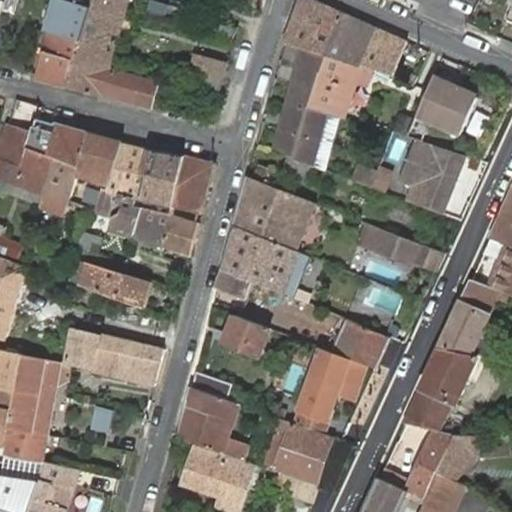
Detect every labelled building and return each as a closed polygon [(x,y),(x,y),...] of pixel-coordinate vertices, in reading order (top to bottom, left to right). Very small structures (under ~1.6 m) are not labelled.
[(84,43),(94,6),(71,0),(61,0),(56,16),(51,32),(50,34),(80,42),(84,43)] [(71,0),(94,6),(126,16),(130,0),(71,0)] [(302,0),(289,44),(306,48),(326,54),(341,13),(311,0),(302,0)] [(114,51),(126,16),(94,6),(84,43),(114,51)] [(374,27),(341,13),(326,54),(333,56),(361,66),(363,61),(364,62),(377,28),(374,27)] [(233,44),(238,29),(212,22),(208,38),(233,44)] [(408,42),(377,28),(364,62),(395,75),(398,69),(408,42)] [(80,42),(50,34),(38,73),(37,78),(67,87),(80,42)] [(109,70),(114,51),(84,43),(80,42),(67,87),(101,97),(102,92),(153,106),(158,84),(109,70)] [(277,151),(278,152),(290,156),(313,165),(329,112),(311,106),(323,73),(326,74),(333,56),(326,54),(306,48),(295,84),(297,85),(277,151)] [(224,81),(228,64),(197,55),(192,73),(193,72),(202,75),(224,81)] [(311,106),(329,112),(341,116),(345,117),(361,66),(333,56),(326,74),(323,73),(311,106)] [(364,62),(363,61),(361,66),(357,82),(369,87),(376,67),(364,62)] [(398,69),(395,75),(416,84),(419,78),(398,69)] [(225,81),(224,81),(202,75),(201,80),(192,77),(190,76),(187,87),(198,91),(197,92),(220,98),(225,81)] [(436,76),(410,138),(418,141),(420,141),(428,121),(464,136),(481,95),(436,76)] [(18,98),(9,125),(36,133),(40,119),(44,106),(18,98)] [(313,165),(314,165),(326,169),(341,116),(329,112),(313,165)] [(40,119),(36,133),(31,147),(58,156),(82,165),(92,134),(60,125),(40,119)] [(36,133),(9,125),(0,149),(0,176),(45,193),(58,156),(31,147),(36,133)] [(92,134),(82,165),(70,201),(90,208),(97,211),(102,195),(106,184),(111,186),(125,142),(92,134)] [(409,201),(443,214),(464,163),(467,156),(420,141),(418,141),(402,181),(415,186),(409,201)] [(125,142),(111,186),(139,195),(151,149),(125,142)] [(139,195),(136,205),(144,207),(173,216),(176,207),(175,207),(186,156),(185,156),(171,153),(151,149),(139,195)] [(82,165),(58,156),(45,193),(70,201),(82,165)] [(176,207),(203,214),(217,164),(186,156),(175,207),(176,207)] [(313,165),(290,156),(284,172),(309,181),(314,165),(313,165)] [(362,166),(356,181),(374,188),(379,173),(362,166)] [(256,180),(270,185),(275,173),(261,168),(256,180)] [(45,193),(0,176),(0,189),(42,205),(45,193)] [(256,180),(249,177),(236,225),(297,250),(316,203),(270,185),(256,180)] [(108,197),(111,186),(106,184),(102,195),(108,197)] [(139,195),(111,186),(108,197),(136,205),(139,195)] [(70,201),(45,193),(42,205),(41,207),(65,216),(70,201)] [(511,193),(492,239),(507,244),(511,245),(511,193)] [(136,237),(144,207),(136,205),(108,197),(102,195),(97,211),(115,217),(111,231),(136,237)] [(166,248),(173,216),(144,207),(136,237),(166,248)] [(200,224),(173,216),(166,248),(192,255),(200,224)] [(439,271),(446,254),(368,223),(359,246),(364,248),(365,244),(376,248),(375,250),(414,266),(415,262),(439,271)] [(280,292),(297,250),(236,225),(224,269),(255,281),(280,292)] [(80,248),(98,254),(103,238),(84,233),(80,248)] [(27,245),(0,235),(0,252),(21,260),(27,245)] [(511,245),(507,244),(492,239),(485,254),(502,261),(492,287),(501,290),(511,294),(511,245)] [(1,257),(0,256),(0,339),(7,341),(30,267),(23,265),(1,257)] [(90,264),(83,285),(96,291),(143,307),(151,281),(144,280),(123,273),(112,270),(90,264)] [(255,281),(224,269),(219,287),(220,287),(249,299),(255,281)] [(487,358),(491,359),(497,341),(480,335),(491,312),(501,290),(492,287),(473,279),(463,302),(442,348),(471,354),(479,356),(484,357),(487,358)] [(372,289),(368,302),(397,311),(401,297),(372,289)] [(271,328),(236,315),(225,345),(260,359),(268,337),(271,328)] [(337,351),(350,322),(341,319),(328,347),(337,351)] [(376,367),(390,337),(351,321),(350,322),(337,351),(336,353),(376,367)] [(156,384),(166,349),(73,328),(66,362),(73,364),(96,369),(96,371),(156,384)] [(271,328),(268,337),(293,346),(296,337),(271,328)] [(471,354),(442,348),(423,388),(408,422),(440,430),(452,402),(457,404),(479,356),(471,354)] [(0,376),(18,380),(23,353),(0,350),(0,376)] [(62,361),(23,353),(18,380),(16,391),(9,427),(49,435),(62,361)] [(233,384),(198,371),(194,387),(223,397),(228,399),(233,384)] [(18,380),(0,376),(0,388),(16,391),(18,380)] [(297,404),(302,405),(312,377),(307,376),(297,404)] [(301,409),(296,423),(318,431),(322,416),(329,419),(340,387),(312,377),(302,405),(301,409)] [(228,440),(240,403),(228,399),(223,397),(194,387),(190,404),(181,438),(183,439),(197,444),(223,453),(228,440)] [(16,391),(0,388),(0,457),(3,459),(4,452),(9,427),(16,391)] [(116,410),(98,405),(92,425),(110,431),(116,410)] [(286,410),(274,406),(272,413),(284,417),(286,410)] [(322,416),(318,431),(324,433),(329,419),(322,416)] [(285,450),(274,445),(268,463),(279,467),(278,469),(319,484),(334,439),(293,424),(292,429),(285,450)] [(280,425),(274,445),(285,450),(292,429),(280,425)] [(49,435),(9,427),(4,452),(30,458),(44,462),(49,435)] [(441,465),(455,435),(436,430),(414,480),(387,467),(382,478),(409,491),(410,489),(427,496),(431,487),(441,465)] [(479,457),(483,457),(481,442),(481,435),(455,435),(441,465),(458,478),(479,457)] [(481,442),(483,457),(507,455),(507,447),(506,440),(481,442)] [(233,456),(223,453),(197,444),(184,484),(223,496),(219,506),(239,511),(240,511),(257,465),(253,463),(233,456)] [(47,462),(44,462),(30,458),(13,511),(32,511),(42,480),(47,462)] [(47,462),(42,480),(74,490),(80,470),(47,462)] [(458,478),(441,465),(431,487),(427,496),(426,499),(420,510),(419,511),(452,511),(465,483),(458,478)] [(320,486),(289,476),(285,491),(315,501),(320,486)] [(376,489),(420,510),(426,499),(409,491),(382,478),(376,489)] [(32,511),(67,511),(74,490),(42,480),(32,511)] [(93,494),(86,511),(97,511),(103,498),(93,494)]
